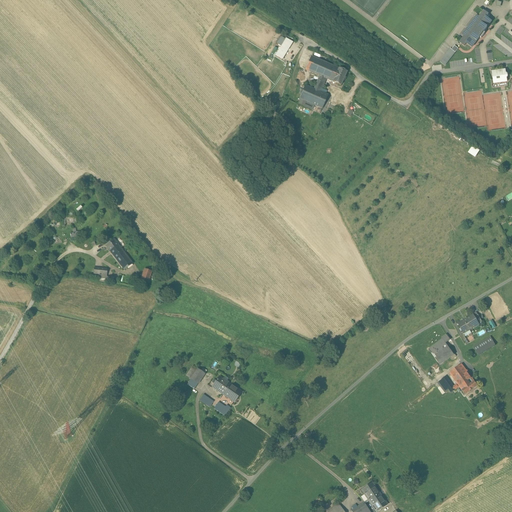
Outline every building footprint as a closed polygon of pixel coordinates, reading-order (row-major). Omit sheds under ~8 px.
[(477,16),(462,36),(475,46),(490,26),(477,16)] [(285,39),(275,56),(282,60),(292,43),(285,39)] [(455,53),(450,49),(440,63),(445,66),(455,53)] [(338,68),(311,56),(305,70),(319,76),(326,79),(332,82),(338,68)] [(347,72),(338,68),(332,82),(340,86),(347,72)] [(505,70),(492,72),(493,80),(496,79),(497,83),(507,82),(506,78),(507,77),(507,76),(507,75),(506,74),(505,70)] [(326,79),(319,76),(315,86),(314,89),(321,92),(326,79)] [(314,89),(305,85),(299,99),(322,109),(328,95),(321,92),(314,89)] [(322,109),(299,99),(297,104),(320,114),(322,109)] [(294,127),(285,119),(282,122),(291,130),(294,127)] [(114,240),(106,246),(112,253),(119,247),(114,240)] [(127,257),(119,247),(112,253),(119,263),(127,257)] [(132,264),(127,257),(119,263),(124,270),(132,264)] [(152,272),(144,270),(141,279),(148,282),(152,272)] [(474,316),(465,322),(464,320),(458,324),(464,334),(463,332),(469,329),(469,330),(479,325),(479,324),(474,317),(473,315),(474,316)] [(450,340),(446,334),(441,338),(442,340),(443,339),(445,343),(450,340)] [(490,337),(473,347),(478,356),(495,346),(490,337)] [(442,340),(428,350),(434,357),(448,347),(445,343),(443,339),(442,340)] [(471,378),(461,365),(449,373),(457,384),(459,387),(471,378)] [(205,374),(198,369),(193,366),(186,376),(191,380),(198,384),(205,374)] [(219,377),(212,387),(219,392),(226,381),(219,377)] [(453,387),(446,377),(441,380),(448,390),(451,393),(459,387),(457,384),(453,387)] [(471,378),(459,387),(462,391),(474,382),(471,378)] [(198,384),(191,380),(187,384),(194,389),(198,384)] [(448,390),(441,380),(438,383),(445,393),(448,390)] [(238,390),(226,381),(219,392),(231,400),(238,390)] [(474,382),(462,391),(465,395),(477,386),(474,382)] [(238,390),(231,400),(234,403),(242,392),(238,390)] [(213,402),(203,395),(199,400),(210,407),(213,402)] [(226,407),(218,402),(214,409),(221,414),(225,409),(226,407)] [(381,495),(372,483),(361,490),(368,499),(370,503),(381,495)] [(381,495),(370,503),(371,504),(376,511),(387,505),(381,495)] [(353,509),(351,511),(360,511),(371,504),(370,503),(368,499),(356,507),(353,509)]
